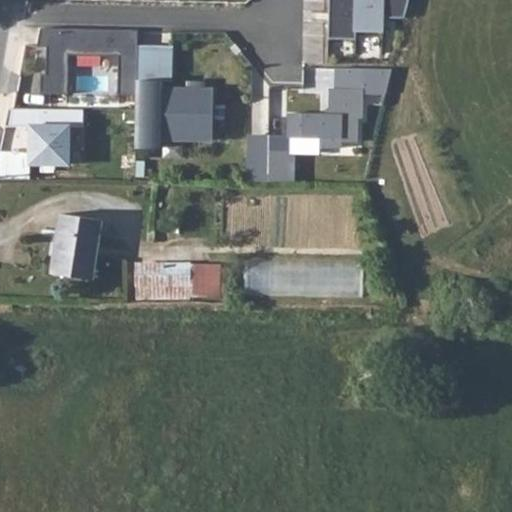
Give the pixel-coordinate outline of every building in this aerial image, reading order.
[(325,0),(324,32),(352,33),(351,25),(378,25),(379,11),(399,12),(402,0),(325,0)] [(136,31),(42,28),(35,45),(44,47),(43,72),(38,72),(37,92),(64,93),(65,54),(117,55),(115,93),(134,94),(135,92),(136,31)] [(143,31),(143,43),(175,42),(174,31),(143,31)] [(390,68),(333,66),(333,87),(327,87),(327,108),(321,113),(285,111),(283,134),(317,135),(317,145),(337,146),(338,139),(354,140),(354,116),(359,116),(360,92),(384,93),(390,68)] [(140,93),(135,92),(134,94),(132,141),(138,143),(137,153),(162,153),(162,144),(213,146),(215,95),(164,94),(164,86),(140,85),(140,93)] [(266,183),(266,152),(266,138),(245,137),(245,183),(266,183)] [(297,152),(266,152),(266,183),(296,183),(297,152)] [(62,213),(52,270),(94,278),(103,220),(62,213)] [(367,262),(249,257),(248,292),(365,296),(367,262)] [(137,261),(136,298),(232,299),(232,271),(220,270),(220,261),(137,261)]
